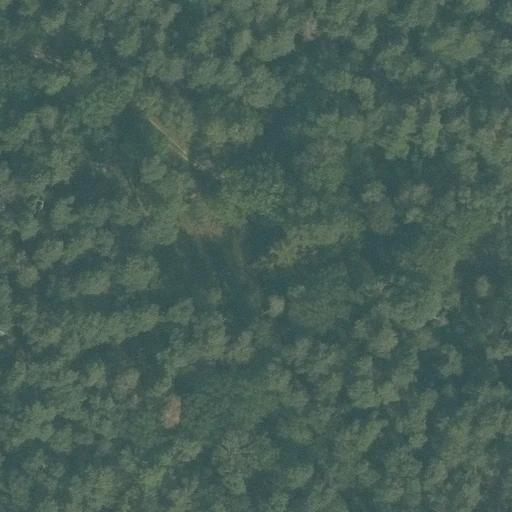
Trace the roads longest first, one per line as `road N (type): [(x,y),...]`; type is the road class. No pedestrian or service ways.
road 1 (track): [(417,249),(266,205),(185,160),(105,92),(0,42)]
road 2 (track): [(511,105),(417,249)]
